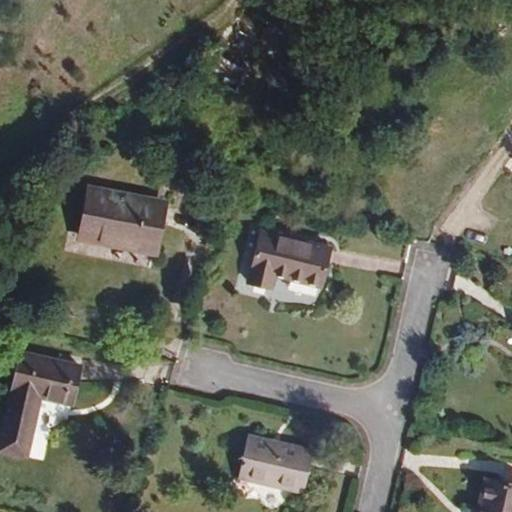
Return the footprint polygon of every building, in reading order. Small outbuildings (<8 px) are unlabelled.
[(252,0),(238,26),(258,38),(280,0),(252,0)] [(248,66),(218,49),(206,70),(236,87),(248,66)] [(91,180),(80,235),(158,250),(168,196),(91,180)] [(331,243),(263,225),(250,277),(272,283),(275,271),(322,283),(331,243)] [(80,360),(21,346),(0,438),(0,445),(28,453),(41,395),(70,401),(80,360)] [(250,430),(239,473),(305,489),(315,446),(250,430)] [(511,511),(511,478),(487,472),(478,511),(511,511)]
